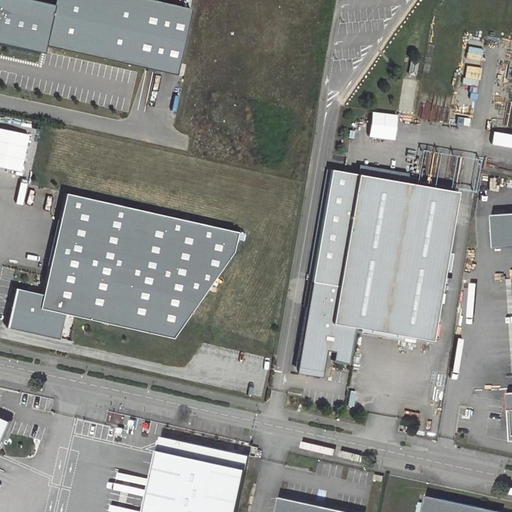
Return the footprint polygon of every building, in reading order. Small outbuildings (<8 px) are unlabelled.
[(47,44),(57,3),(43,0),(0,0),(0,39),(46,50),(47,44)] [(47,44),(178,73),(192,7),(161,0),(57,0),(57,3),(47,44)] [(370,165),(369,172),(405,180),(406,173),(370,165)] [(455,193),(328,172),(295,369),(321,374),(324,357),(331,359),(330,362),(346,364),(352,328),(429,341),(436,303),(442,303),(443,295),(437,294),(441,271),(448,272),(451,254),(445,253),(455,193)] [(237,230),(64,192),(41,293),(14,287),(13,289),(14,289),(13,295),(12,295),(10,302),(11,303),(6,327),(58,339),(64,313),(172,337),(233,250),(237,230)] [(511,212),(496,212),(497,249),(511,248),(511,393),(510,393),(510,438),(511,438),(511,212)] [(0,447),(12,422),(0,416),(0,447)] [(237,511),(250,455),(161,436),(144,511),(237,511)] [(254,446),(252,456),(258,457),(260,448),(254,446)] [(507,511),(426,495),(424,502),(419,501),(416,511),(507,511)] [(349,511),(281,497),(277,511),(349,511)]
